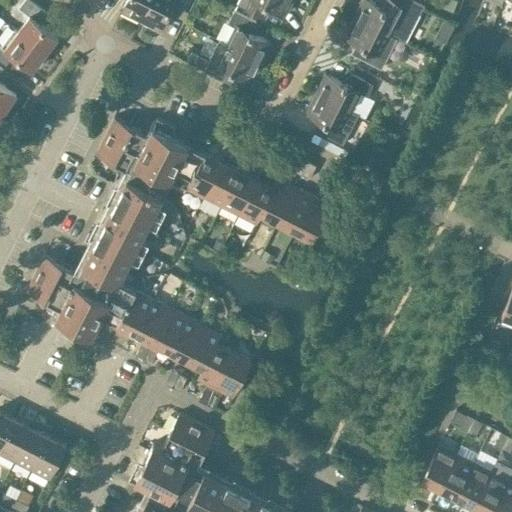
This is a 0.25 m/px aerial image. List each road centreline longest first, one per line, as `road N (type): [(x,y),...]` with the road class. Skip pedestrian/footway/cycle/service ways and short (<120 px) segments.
road 1 (residential): [(392,511),(150,383),(117,440)]
road 2 (residential): [(0,251),(109,47)]
road 3 (residential): [(268,131),(109,47)]
road 4 (residential): [(268,131),(330,0)]
road 5 (residential): [(117,440),(0,377)]
